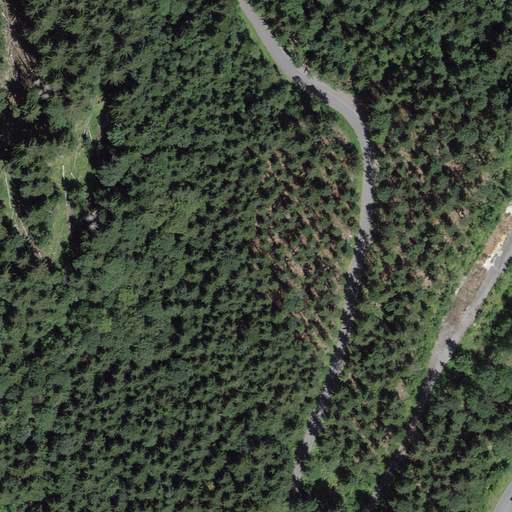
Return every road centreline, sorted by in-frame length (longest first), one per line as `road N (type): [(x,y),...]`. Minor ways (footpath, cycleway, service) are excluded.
road 1 (unclassified): [(242,0),(291,71),(359,124),(368,156),(347,322),(284,511)]
road 2 (track): [(373,511),(454,332),(511,228)]
